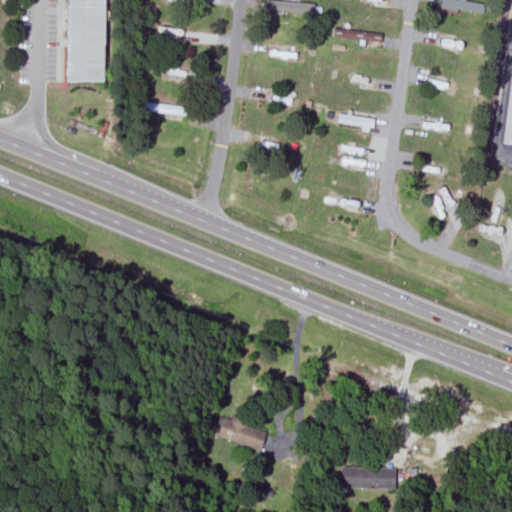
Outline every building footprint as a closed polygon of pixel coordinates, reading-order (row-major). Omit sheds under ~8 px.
[(65,0),(65,83),(102,83),(103,0),(65,0)] [(441,0),(441,8),(483,11),(483,3),(466,2),(465,0),(441,0)] [(272,10),(313,12),(313,3),(272,2),(272,10)] [(381,43),(382,34),(334,27),(333,36),(381,43)] [(499,145),(511,146),(511,69),(508,68),(499,145)] [(216,414),(210,435),(259,449),(265,428),(216,414)] [(393,488),(393,467),(340,466),(340,488),(393,488)]
